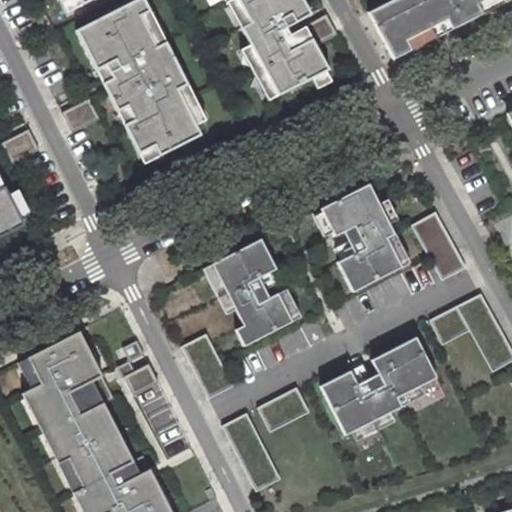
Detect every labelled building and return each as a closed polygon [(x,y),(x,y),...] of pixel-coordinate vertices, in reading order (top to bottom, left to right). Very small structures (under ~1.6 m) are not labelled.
[(164,158),(205,136),(182,90),(192,86),(169,43),(160,49),(145,21),(156,16),(147,0),(141,0),(79,32),(100,72),(110,67),(116,80),(107,84),(121,113),(131,108),(138,121),(128,126),(143,155),(158,147),(164,158)] [(245,29),(282,95),(332,70),(315,40),(293,52),(282,32),(314,14),(305,0),(228,0),(230,2),(234,0),(241,0),(255,24),(245,29)] [(393,0),(369,13),(394,59),(507,0),(393,0)] [(93,101),(66,115),(76,135),(103,121),(93,101)] [(43,152),(32,132),(5,146),(16,166),(43,152)] [(0,242),(29,227),(9,188),(0,192),(0,180),(4,178),(0,170),(0,242)] [(366,184),(318,208),(332,236),(351,227),(362,248),(335,262),(351,292),(399,267),(384,238),(392,234),(366,184)] [(435,210),(410,224),(440,280),(465,267),(435,210)] [(258,239),(209,265),(241,326),(233,330),(242,347),(290,322),(275,293),(256,303),(246,284),(274,269),(258,239)] [(511,361),(511,352),(479,295),(428,324),(442,347),(468,332),(491,373),(511,361)] [(100,373),(77,330),(27,356),(40,382),(31,387),(96,511),(171,511),(149,467),(139,473),(90,379),(100,373)] [(239,387),(212,335),(187,348),(214,400),(239,387)] [(349,371),(319,386),(345,435),(401,406),(396,398),(436,377),(415,337),(370,360),(383,384),(362,395),(349,371)] [(96,511),(31,387),(21,392),(82,511),(96,511)] [(303,388),(264,408),(276,433),(315,413),(303,388)] [(287,479),(253,414),(228,427),(262,492),(287,479)]
